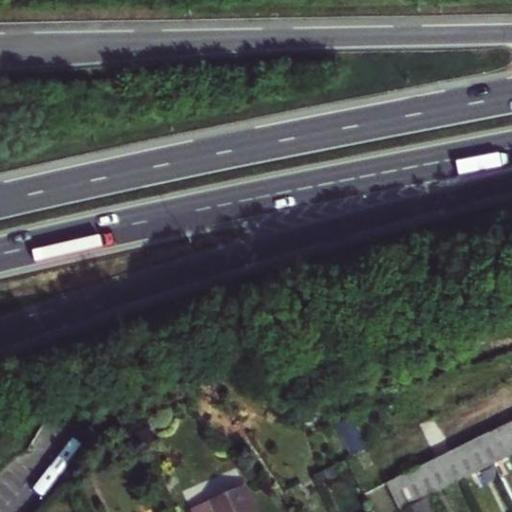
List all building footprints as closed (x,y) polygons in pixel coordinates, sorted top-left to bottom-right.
[(511,428),(503,433),(511,451),(511,428)] [(375,459),(361,430),(348,436),(362,465),(375,459)] [(491,439),(504,465),(511,460),(511,451),(503,433),(491,439)] [(479,445),(492,471),(504,465),(491,439),(479,445)] [(479,445),(465,452),(478,478),(492,471),(479,445)] [(452,458),(465,484),(478,478),(465,452),(452,458)] [(440,464),(454,490),(465,484),(452,458),(440,464)] [(427,470),(441,496),(454,490),(440,464),(427,470)] [(416,476),(429,501),(441,496),(427,470),(416,476)] [(416,476),(403,482),(416,508),(429,501),(416,476)] [(391,489),(402,511),(408,511),(416,508),(403,482),(391,489)] [(249,511),(240,489),(188,511),(249,511)] [(441,511),(436,500),(412,511),(441,511)]
